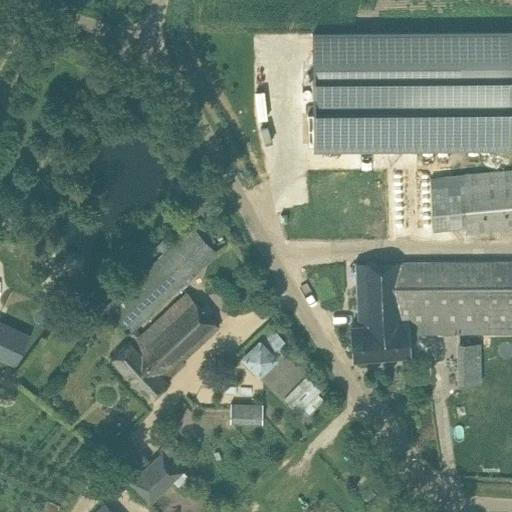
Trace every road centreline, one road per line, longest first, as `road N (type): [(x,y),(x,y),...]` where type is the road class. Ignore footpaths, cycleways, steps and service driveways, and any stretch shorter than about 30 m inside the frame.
road 1 (unclassified): [(420,498),(153,40)]
road 2 (unclassified): [(153,40),(35,0)]
